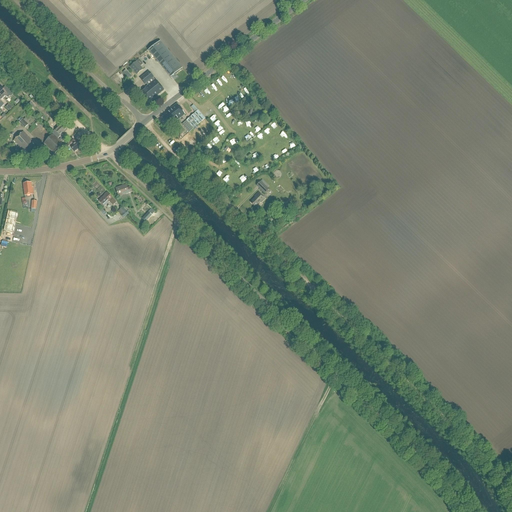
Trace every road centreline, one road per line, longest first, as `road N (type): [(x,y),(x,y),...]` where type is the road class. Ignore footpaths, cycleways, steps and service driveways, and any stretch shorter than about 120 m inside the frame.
road 1 (track): [(511,501),(459,433),(143,122)]
road 2 (unclassified): [(469,511),(434,468),(109,153)]
road 3 (track): [(179,217),(82,511)]
road 4 (tertiary): [(143,122),(303,0)]
road 5 (unclassified): [(143,122),(14,0)]
road 6 (track): [(0,42),(109,153)]
